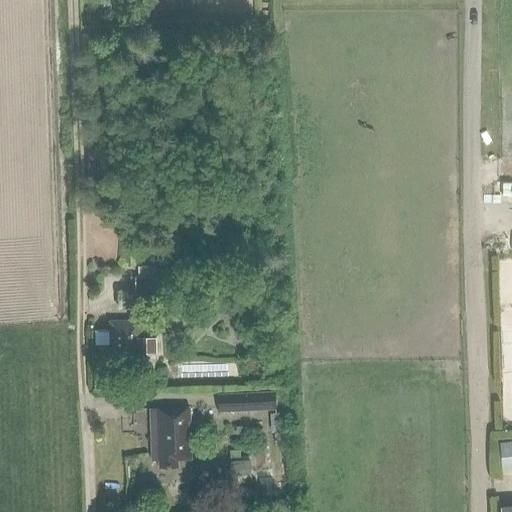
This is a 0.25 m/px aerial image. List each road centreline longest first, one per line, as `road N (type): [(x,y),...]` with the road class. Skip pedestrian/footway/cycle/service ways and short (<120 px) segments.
road 1 (track): [(69,0),(85,511)]
road 2 (track): [(478,511),(469,0)]
